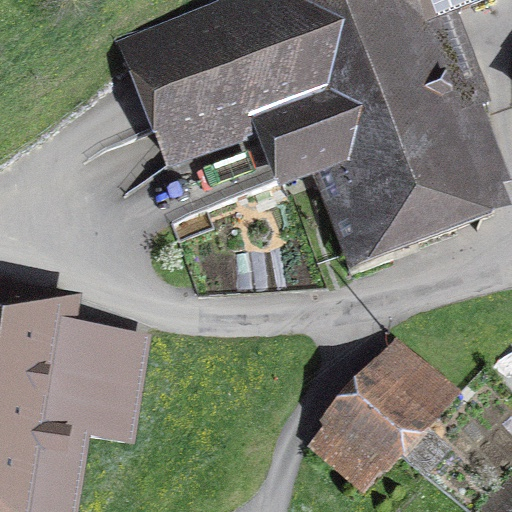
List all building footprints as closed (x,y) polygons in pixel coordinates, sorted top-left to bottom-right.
[(308,158),(347,270),(387,257),(384,248),(485,213),(494,188),(465,107),(485,100),(453,8),(450,0),(206,0),(129,27),(189,199),(308,158)] [(450,0),(453,8),(477,0),(450,0)] [(70,511),(74,492),(58,489),(68,434),(95,439),(96,435),(131,441),(147,344),(49,327),(50,317),(0,308),(0,511),(70,511)] [(409,456),(431,431),(423,424),(451,393),(393,341),(321,421),(324,424),(308,442),(356,485),(394,443),(409,456)] [(511,511),(511,468),(482,498),(495,511),(511,511)]
